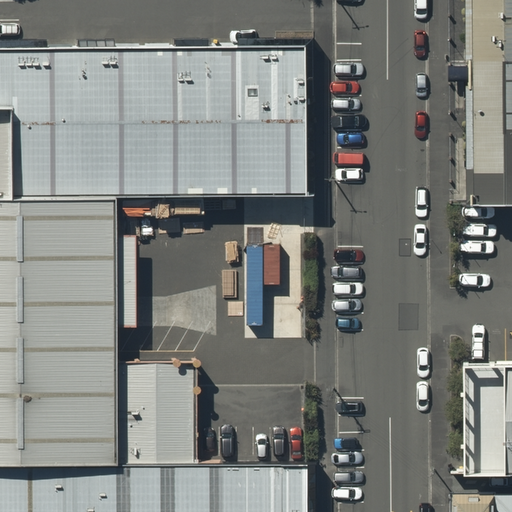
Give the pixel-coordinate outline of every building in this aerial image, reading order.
[(511,0),(466,0),(468,169),(511,168),(511,0)] [(110,211),(5,212),(5,207),(302,205),(301,57),(0,58),(0,470),(111,470),(110,211)] [(190,372),(112,372),(112,474),(190,473),(190,372)] [(511,376),(502,376),(503,478),(511,478),(511,376)] [(303,511),(303,474),(0,475),(0,511),(303,511)] [(490,511),(491,494),(449,494),(448,511),(490,511)] [(511,511),(511,497),(496,498),(495,511),(511,511)]
